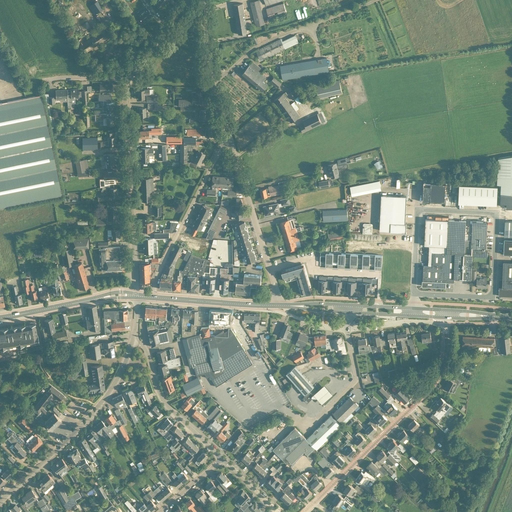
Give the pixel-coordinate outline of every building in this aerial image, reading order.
[(97,0),(89,6),(95,14),(103,9),(97,0)] [(158,0),(155,4),(161,9),(167,0),(158,0)] [(255,26),(264,24),(258,0),(256,0),(250,1),(255,26)] [(270,20),(287,14),(283,2),(266,8),(270,20)] [(243,3),(239,4),(234,5),(239,34),(247,33),(243,3)] [(142,9),(143,11),(137,15),(142,22),(152,15),(147,8),(146,9),(145,7),(142,9)] [(89,17),(93,25),(98,23),(94,15),(89,17)] [(87,22),(79,27),(82,33),(91,28),(87,22)] [(79,30),(76,25),(69,29),(72,34),(79,30)] [(80,45),(82,48),(85,52),(109,36),(104,28),(84,42),(81,37),(78,40),(81,44),(80,45)] [(281,38),(259,49),(263,58),(263,59),(286,49),(282,41),(281,38)] [(284,68),(281,69),(283,80),(329,72),(326,58),(284,65),(284,68)] [(250,64),(245,70),(242,74),(262,91),(268,85),(263,81),(266,78),(250,64)] [(282,83),(274,77),(270,82),(278,88),(282,83)] [(339,79),(315,85),(318,97),(342,92),(339,79)] [(66,90),(67,99),(67,108),(71,107),(70,100),(74,100),(74,98),(78,98),(78,89),(70,90),(66,90)] [(293,100),(301,94),(297,89),(293,91),(293,90),(288,93),(293,100)] [(59,101),(62,101),(63,100),(63,99),(67,99),(66,90),(55,91),(55,99),(58,99),(59,100),(59,101)] [(147,90),(138,90),(138,99),(143,99),(144,99),(144,95),(149,94),(149,90),(147,90)] [(201,99),(201,93),(196,93),(196,92),(192,92),(192,99),(192,103),(195,103),(203,103),(203,99),(201,99)] [(286,92),(279,97),(275,99),(282,110),(291,104),(290,104),(285,97),(288,95),(286,92)] [(41,95),(0,103),(0,207),(62,195),(41,95)] [(111,95),(99,95),(98,99),(100,99),(104,100),(104,105),(103,105),(103,111),(107,110),(107,111),(113,110),(113,103),(110,103),(110,100),(111,100),(111,95)] [(291,104),(282,110),(291,122),(300,116),(296,111),(298,109),(294,102),(291,104)] [(46,106),(51,128),(53,128),(53,126),(55,126),(51,105),(46,106)] [(145,108),(144,108),(139,108),(139,117),(142,117),(142,119),(149,119),(148,113),(146,113),(145,108)] [(192,108),(192,110),(196,110),(196,115),(199,115),(199,116),(199,119),(200,119),(201,119),(206,119),(206,114),(207,114),(207,109),(204,109),(204,108),(192,108)] [(322,123),(317,113),(303,120),(304,124),(300,126),(303,132),(322,123)] [(100,114),(95,114),(95,121),(103,121),(103,125),(114,125),(114,117),(106,118),(106,114),(101,114),(100,114)] [(202,130),(202,131),(203,131),(206,131),(205,136),(208,136),(213,136),(213,132),(212,132),(212,127),(207,127),(206,127),(202,127),(202,130)] [(151,130),(145,131),(140,131),(140,138),(148,138),(148,134),(161,134),(161,128),(151,129),(151,130)] [(108,141),(104,141),(104,145),(110,145),(115,144),(115,141),(116,140),(115,138),(115,137),(112,137),(111,133),(107,133),(108,138),(108,141)] [(98,148),(97,142),(97,138),(82,138),(82,150),(98,150),(101,150),(101,148),(103,148),(98,148)] [(167,144),(163,144),(158,144),(158,160),(166,159),(166,147),(167,147),(167,144)] [(180,145),(180,167),(196,169),(197,162),(200,164),(205,154),(198,151),(195,157),(193,156),(190,162),(187,162),(187,150),(193,150),(193,145),(180,145)] [(141,162),(143,162),(149,161),(149,155),(153,155),(153,148),(149,148),(141,148),(141,159),(141,162)] [(115,154),(103,154),(104,161),(106,161),(107,165),(116,165),(115,154)] [(497,177),(497,184),(501,184),(501,194),(511,194),(511,155),(498,158),(497,177)] [(338,162),(336,163),(328,165),(332,178),(339,176),(338,170),(347,164),(346,163),(351,162),(350,157),(337,160),(338,162)] [(87,159),(83,160),(76,161),(78,173),(87,171),(87,169),(88,169),(87,159)] [(374,164),(377,169),(379,168),(380,169),(383,167),(379,160),(374,164)] [(104,180),(102,180),(102,187),(104,186),(110,185),(110,178),(117,178),(117,175),(117,174),(117,172),(116,172),(116,171),(103,171),(104,178),(104,179),(104,180)] [(207,194),(212,195),(216,195),(216,190),(216,187),(222,187),(223,177),(213,176),(212,187),(212,190),(207,189),(207,194)] [(223,177),(222,187),(222,191),(228,191),(228,196),(236,196),(237,191),(232,191),(232,188),(233,177),(223,177)] [(152,178),(142,178),(142,201),(147,201),(151,201),(150,192),(153,192),(152,178)] [(332,179),(329,180),(319,182),(320,188),(330,186),(333,185),(332,179)] [(379,180),(349,185),(351,194),(380,190),(379,180)] [(269,188),(260,189),(262,198),(281,194),(280,193),(284,193),(283,188),(285,188),(284,185),(287,184),(286,181),(278,182),(279,185),(272,187),(272,186),(268,186),(269,188)] [(424,182),(423,201),(445,202),(446,184),(424,182)] [(104,186),(102,187),(102,190),(105,190),(105,194),(110,193),(110,197),(118,196),(117,193),(118,192),(118,190),(117,190),(117,188),(112,188),(110,188),(110,185),(104,186)] [(459,185),(458,204),(497,205),(498,187),(459,185)] [(511,194),(500,194),(500,207),(511,207),(511,194)] [(380,230),(379,245),(405,247),(406,232),(406,223),(405,223),(407,196),(381,195),(380,230)] [(278,203),(265,206),(266,211),(265,211),(266,216),(271,215),(271,214),(276,213),(276,214),(277,214),(277,213),(276,213),(275,210),(279,209),(279,207),(283,206),(283,205),(290,204),(289,198),(281,200),(282,203),(278,204),(278,203)] [(154,214),(154,207),(149,207),(149,204),(144,203),(143,214),(154,214)] [(108,220),(113,220),(118,219),(117,213),(118,213),(118,205),(107,206),(108,220)] [(203,205),(200,210),(209,215),(212,209),(203,205)] [(237,206),(231,205),(231,213),(232,213),(235,213),(236,219),(243,218),(242,209),(239,209),(239,206),(237,206)] [(347,209),(323,210),(323,221),(348,220),(347,209)] [(199,215),(199,216),(206,220),(209,215),(200,210),(198,214),(199,215)] [(197,217),(195,221),(204,225),(206,220),(199,216),(198,217),(197,217)] [(425,219),(424,245),(447,246),(449,220),(425,219)] [(285,221),(280,222),(284,237),(291,235),(291,233),(297,232),(299,231),(302,230),(301,227),(301,226),(291,229),(288,220),(285,221)] [(447,246),(447,247),(447,248),(451,249),(451,253),(455,253),(469,254),(471,254),(471,241),(465,240),(466,221),(449,220),(447,246)] [(204,225),(195,221),(193,226),(201,230),(204,225)] [(455,253),(454,278),(471,279),(471,274),(472,267),(472,256),(487,256),(488,250),(486,250),(487,221),(486,221),(472,221),(471,241),(471,254),(469,254),(455,253)] [(156,222),(151,222),(146,223),(143,223),(144,228),(146,228),(146,232),(152,231),(152,227),(156,227),(156,222)] [(170,229),(170,232),(173,232),(178,223),(171,222),(170,229)] [(235,224),(237,230),(245,228),(245,226),(246,226),(244,222),(235,224)] [(362,234),(372,234),(373,224),(372,223),(364,223),(363,224),(362,234)] [(119,229),(114,230),(111,230),(112,236),(108,236),(108,240),(120,240),(119,229)] [(327,231),(329,241),(343,239),(342,232),(339,232),(339,229),(327,231)] [(291,235),(284,237),(289,251),(293,249),(297,248),(295,241),(299,240),(297,232),(291,233),(291,235)] [(248,233),(239,236),(240,241),(249,239),(248,237),(249,237),(248,233)] [(73,239),(73,249),(88,248),(88,238),(73,239)] [(145,246),(144,246),(145,254),(150,254),(152,253),(154,253),(154,249),(153,238),(150,239),(145,239),(145,246)] [(511,239),(504,239),(503,254),(511,254),(511,239)] [(251,244),(242,246),(244,252),(252,249),(251,248),(253,248),(251,244)] [(165,273),(163,278),(161,278),(161,280),(160,289),(172,290),(172,281),(172,277),(175,265),(174,265),(183,247),(177,245),(169,262),(168,262),(166,266),(167,266),(165,273)] [(99,249),(99,260),(120,259),(120,246),(101,247),(101,249),(99,249)] [(62,250),(60,250),(61,256),(63,256),(65,267),(71,266),(74,276),(75,275),(78,285),(79,290),(89,287),(88,282),(82,262),(73,265),(70,249),(68,249),(62,250)] [(30,252),(30,254),(31,255),(34,254),(34,257),(40,256),(40,258),(43,258),(41,250),(30,252)] [(320,255),(320,261),(326,261),(325,267),(329,267),(329,263),(333,263),(333,261),(332,261),(333,256),(333,254),(333,252),(326,252),(326,256),(320,255)] [(422,281),(422,287),(446,288),(446,281),(454,282),(454,278),(455,253),(451,253),(445,253),(433,252),(433,265),(423,265),(423,267),(423,281),(422,281)] [(333,256),(332,261),(333,261),(338,262),(338,268),(341,268),(341,264),(345,264),(345,262),(345,257),(345,253),(338,253),(338,254),(333,254),(333,256)] [(345,257),(345,262),(350,262),(350,268),(353,268),(353,264),(357,264),(357,263),(357,257),(358,257),(358,254),(350,253),(350,257),(345,257)] [(357,257),(357,263),(362,263),(362,269),(365,269),(366,265),(369,265),(370,263),(369,263),(370,258),(370,254),(363,254),(363,257),(358,257),(357,257)] [(370,258),(369,263),(370,263),(375,263),(374,269),(378,270),(378,265),(382,265),(382,264),(382,255),(375,254),(375,258),(370,258)] [(204,272),(208,260),(196,257),(191,255),(182,272),(182,276),(183,276),(182,286),(188,286),(188,291),(195,291),(202,292),(203,277),(203,274),(204,274),(204,272)] [(255,255),(245,257),(247,263),(256,260),(255,255)] [(403,258),(387,257),(386,266),(386,275),(387,275),(386,278),(385,278),(385,295),(396,295),(400,295),(401,269),(403,269),(403,258)] [(141,264),(142,281),(150,281),(150,277),(152,277),(152,275),(153,275),(153,274),(154,274),(153,272),(154,272),(159,262),(161,258),(159,258),(154,258),(152,258),(152,262),(151,262),(151,263),(147,263),(147,262),(141,262),(141,264)] [(121,259),(120,259),(99,260),(100,267),(102,267),(102,272),(112,271),(112,269),(121,269),(121,264),(122,264),(122,263),(121,263),(121,259)] [(502,279),(502,280),(511,280),(511,261),(508,262),(503,261),(502,279)] [(304,265),(282,271),(285,281),(297,278),(301,294),(302,295),(304,294),(312,292),(304,265)] [(203,274),(203,277),(207,277),(216,278),(216,273),(217,273),(217,267),(210,266),(210,272),(204,272),(204,274),(203,274)] [(63,267),(58,269),(62,278),(63,277),(64,280),(68,278),(63,267)] [(220,267),(220,273),(221,273),(220,278),(229,278),(229,279),(233,279),(233,273),(226,273),(227,267),(220,267)] [(53,290),(52,290),(53,294),(54,293),(54,294),(61,293),(60,288),(60,284),(58,285),(58,281),(61,279),(57,271),(54,272),(57,278),(51,280),(51,281),(49,281),(51,286),(52,286),(53,290)] [(180,282),(182,282),(182,273),(175,273),(175,278),(178,278),(178,281),(174,281),(173,290),(180,290),(180,282)] [(236,281),(235,292),(239,292),(239,293),(246,293),(250,293),(251,285),(256,286),(257,283),(261,283),(261,275),(244,274),(244,282),(236,281)] [(476,276),(476,279),(477,279),(477,282),(477,287),(481,287),(484,287),(486,287),(487,277),(483,277),(483,278),(481,277),(481,276),(480,275),(479,275),(478,275),(478,276),(477,276),(476,276)] [(319,276),(319,291),(321,291),(321,292),(325,292),(325,286),(328,286),(328,277),(324,277),(324,276),(319,276)] [(207,277),(206,290),(215,290),(216,278),(207,277)] [(334,277),(333,291),(336,291),(336,292),(340,293),(340,286),(342,287),(343,278),(338,278),(338,277),(334,277)] [(220,278),(219,291),(228,291),(229,279),(229,278),(220,278)] [(348,278),(348,292),(350,292),(350,293),(354,293),(355,287),(357,287),(357,279),(353,278),(348,278)] [(363,278),(362,293),(365,293),(365,294),(369,294),(369,288),(371,288),(372,279),(367,279),(367,278),(363,278)] [(27,279),(23,280),(23,282),(25,293),(29,293),(30,295),(31,295),(32,300),(35,300),(37,300),(37,299),(38,299),(37,295),(36,291),(34,291),(33,284),(29,285),(28,281),(27,279)] [(499,279),(499,296),(511,296),(511,280),(502,280),(502,279),(499,279)] [(14,296),(14,299),(16,303),(17,304),(19,303),(22,302),(21,294),(18,295),(16,285),(11,286),(13,296),(14,296)] [(42,287),(38,288),(39,290),(39,293),(40,298),(48,297),(47,292),(46,287),(46,286),(42,287)] [(90,331),(99,329),(96,305),(85,307),(87,317),(89,316),(89,319),(86,320),(87,327),(89,327),(90,331)] [(146,307),(145,316),(146,316),(145,319),(146,320),(150,320),(155,320),(155,324),(152,325),(147,326),(149,331),(160,328),(160,325),(159,319),(159,315),(156,315),(157,308),(146,307)] [(157,308),(156,315),(159,315),(159,319),(160,325),(162,325),(166,324),(166,327),(169,326),(170,324),(170,320),(170,319),(166,319),(167,314),(167,309),(157,308)] [(170,320),(170,324),(172,324),(175,326),(178,320),(179,320),(180,315),(179,315),(179,310),(172,309),(171,314),(171,315),(171,320),(170,320)] [(104,311),(104,316),(104,325),(122,323),(122,319),(127,319),(127,314),(128,313),(128,311),(127,310),(104,311)] [(185,331),(182,331),(182,336),(182,338),(196,335),(197,323),(198,323),(198,316),(199,311),(192,310),(192,315),(191,323),(191,331),(185,331)] [(183,322),(182,322),(182,331),(185,331),(185,328),(187,328),(187,323),(191,323),(192,315),(191,315),(192,310),(183,310),(183,315),(183,318),(183,322)] [(212,311),(211,325),(216,325),(216,324),(220,324),(220,323),(222,323),(222,324),(226,325),(226,326),(230,326),(231,312),(222,312),(220,312),(212,311)] [(245,313),(244,318),(244,321),(252,322),(252,330),(255,331),(256,322),(254,322),(254,318),(250,317),(251,316),(251,314),(245,313)] [(260,314),(251,314),(251,316),(250,317),(254,318),(254,322),(256,322),(255,331),(259,331),(259,322),(260,314)] [(52,318),(44,320),(47,333),(55,331),(54,326),(55,326),(54,323),(53,323),(52,318)] [(0,348),(7,347),(9,347),(9,348),(13,348),(13,346),(17,346),(24,345),(24,344),(26,344),(26,346),(34,345),(34,343),(39,342),(38,335),(37,335),(35,323),(34,323),(34,322),(28,323),(29,323),(31,323),(31,324),(28,324),(28,325),(25,325),(10,327),(8,328),(0,328),(0,348)] [(122,323),(104,325),(105,334),(107,334),(112,334),(112,330),(125,329),(124,322),(122,323)] [(282,330),(280,335),(282,336),(287,337),(291,339),(293,333),(289,332),(289,330),(291,325),(285,323),(283,327),(282,330)] [(160,328),(149,331),(152,347),(162,344),(163,344),(173,342),(169,326),(166,327),(166,324),(162,325),(160,325),(160,328)] [(65,330),(56,332),(51,334),(54,342),(68,338),(65,330)] [(196,335),(182,338),(183,339),(185,349),(187,355),(190,367),(194,366),(196,374),(197,376),(205,374),(208,378),(210,377),(216,386),(220,384),(228,379),(227,378),(252,362),(234,332),(231,332),(231,331),(229,331),(228,330),(227,330),(224,332),(223,330),(214,336),(203,339),(202,336),(201,336),(200,334),(196,335)] [(406,331),(397,333),(397,338),(398,340),(399,346),(399,349),(406,348),(404,339),(407,339),(407,336),(406,331)] [(300,333),(298,338),(297,341),(302,343),(300,347),(303,349),(306,344),(305,344),(308,336),(300,333)] [(388,334),(388,339),(389,339),(389,342),(392,342),(393,346),(396,345),(395,341),(396,341),(394,333),(388,334)] [(421,334),(422,339),(422,342),(427,342),(431,342),(430,333),(421,334)] [(326,335),(314,336),(315,341),(315,346),(321,345),(321,344),(326,344),(326,349),(330,348),(330,347),(330,341),(330,338),(326,338),(326,335)] [(374,345),(370,346),(372,351),(374,356),(374,357),(378,356),(378,354),(382,353),(381,348),(380,344),(381,344),(380,340),(379,335),(372,336),(373,341),(374,345)] [(463,345),(468,346),(493,347),(494,338),(463,336),(463,345)] [(335,345),(330,347),(330,348),(331,350),(336,349),(335,348),(338,348),(340,354),(341,354),(346,353),(344,344),(342,344),(341,337),(333,339),(334,344),(335,345)] [(501,338),(501,343),(503,354),(511,353),(509,337),(501,338)] [(260,338),(256,339),(260,350),(264,348),(260,338)] [(359,346),(358,346),(359,354),(360,354),(359,350),(365,349),(368,349),(369,351),(372,351),(370,346),(369,345),(368,345),(367,345),(367,343),(366,338),(358,340),(359,346)] [(101,342),(99,343),(99,344),(99,349),(100,349),(104,349),(104,351),(107,351),(107,352),(107,356),(110,356),(115,355),(114,347),(113,347),(112,341),(103,342),(101,342)] [(99,344),(90,345),(92,359),(101,357),(100,351),(100,349),(99,349),(99,344)] [(310,353),(307,355),(308,357),(310,361),(321,355),(317,348),(316,349),(310,353)] [(162,351),(157,352),(160,362),(164,361),(168,360),(167,356),(166,354),(165,350),(162,351)] [(292,357),(295,361),(297,365),(302,362),(300,359),(304,357),(301,352),(292,357)] [(165,364),(158,366),(160,374),(169,372),(169,371),(168,368),(175,366),(174,363),(180,361),(179,357),(168,360),(164,361),(165,364)] [(67,378),(69,379),(70,379),(74,378),(81,373),(82,375),(88,374),(86,360),(79,361),(80,366),(76,367),(73,368),(71,370),(69,372),(68,374),(67,376),(67,378)] [(93,384),(87,385),(87,387),(88,392),(105,389),(102,374),(103,374),(103,370),(102,365),(97,365),(91,366),(92,376),(93,384)] [(295,366),(290,371),(286,374),(304,395),(314,387),(295,366)] [(170,376),(161,379),(166,393),(175,390),(170,376)] [(198,377),(183,384),(187,394),(188,395),(200,389),(203,388),(198,377)] [(445,388),(449,391),(452,392),(456,383),(458,384),(460,381),(452,377),(451,380),(450,379),(445,388)] [(143,384),(135,387),(137,392),(139,394),(142,393),(143,397),(145,402),(144,402),(145,405),(151,403),(143,384)] [(48,389),(33,409),(38,414),(35,417),(38,420),(46,428),(49,425),(52,429),(61,420),(58,416),(61,414),(53,406),(47,411),(44,407),(53,396),(59,401),(64,395),(61,392),(59,391),(51,385),(48,389)] [(333,394),(325,385),(314,394),(312,395),(312,398),(317,398),(323,404),(333,394)] [(388,388),(385,391),(390,396),(394,400),(397,397),(388,388)] [(399,397),(401,398),(404,402),(410,397),(405,391),(401,388),(399,391),(402,394),(399,397)] [(381,392),(382,393),(387,398),(390,396),(385,391),(383,389),(381,392)] [(124,393),(126,397),(128,404),(129,403),(130,407),(137,404),(136,401),(136,400),(131,390),(124,393)] [(310,392),(303,398),(307,403),(312,398),(312,395),(310,392)] [(117,408),(120,406),(119,404),(122,402),(123,404),(125,403),(121,394),(112,398),(117,408)] [(184,403),(182,405),(187,410),(190,406),(192,404),(195,401),(192,398),(193,398),(191,396),(187,400),(186,400),(185,400),(183,402),(184,403)] [(333,414),(336,417),(343,425),(353,415),(351,413),(358,406),(353,401),(350,397),(333,414)] [(433,406),(437,410),(434,415),(433,414),(430,417),(436,423),(439,419),(444,414),(441,412),(444,408),(447,410),(451,406),(441,398),(433,406)] [(197,408),(192,414),(197,419),(204,411),(199,406),(203,402),(200,399),(194,406),(197,408)] [(384,406),(386,409),(392,414),(397,409),(389,401),(384,406)] [(155,405),(152,407),(150,405),(146,410),(148,412),(150,410),(156,417),(161,412),(155,405)] [(204,411),(197,419),(202,423),(206,419),(207,418),(207,417),(210,420),(219,409),(222,406),(220,405),(218,407),(216,406),(209,415),(204,411)] [(378,405),(374,408),(378,413),(373,418),(375,420),(376,420),(381,425),(382,424),(383,425),(384,423),(384,422),(387,419),(382,414),(385,412),(378,405)] [(128,409),(134,422),(137,421),(131,408),(128,409)] [(219,409),(210,420),(212,422),(215,419),(216,420),(222,412),(219,409)] [(105,418),(108,422),(110,424),(109,424),(109,425),(112,429),(118,425),(115,420),(115,419),(116,419),(114,416),(113,417),(111,414),(105,418)] [(320,425),(331,436),(341,426),(331,415),(324,422),(321,425),(320,425)] [(22,417),(18,422),(29,433),(33,429),(32,427),(35,424),(30,420),(28,423),(22,417)] [(162,419),(157,425),(163,431),(166,429),(166,430),(172,423),(167,418),(165,421),(162,419)] [(211,424),(207,427),(213,432),(216,429),(218,431),(223,426),(216,420),(215,419),(212,422),(212,423),(211,424)] [(365,430),(367,432),(371,435),(377,429),(375,427),(377,425),(371,419),(367,424),(369,426),(365,430)] [(408,425),(412,429),(413,430),(416,432),(421,426),(419,424),(414,419),(408,425)] [(228,420),(220,429),(222,431),(229,424),(228,423),(229,422),(228,420)] [(94,427),(97,431),(101,435),(104,433),(107,437),(109,436),(109,437),(114,432),(112,429),(109,425),(106,427),(101,421),(94,427)] [(117,428),(121,437),(124,442),(129,439),(122,425),(117,428)] [(331,436),(320,425),(306,439),(313,446),(316,448),(317,449),(331,436)] [(170,429),(163,436),(168,440),(172,435),(177,440),(179,438),(180,437),(183,433),(176,427),(173,431),(172,431),(170,429)] [(287,463),(289,460),(293,464),(304,453),(307,457),(316,448),(313,446),(306,439),(295,427),(273,449),(276,452),(282,458),(287,463)] [(86,435),(89,439),(91,441),(89,442),(95,448),(93,450),(95,453),(100,449),(93,440),(98,435),(96,433),(92,429),(86,435)] [(235,441),(229,447),(235,452),(240,446),(244,442),(242,441),(242,439),(240,437),(244,433),(240,430),(236,434),(232,439),(235,441)] [(398,436),(401,439),(405,443),(411,437),(404,430),(398,436)] [(10,433),(10,434),(11,434),(15,438),(18,441),(21,444),(24,441),(18,435),(17,436),(15,434),(15,433),(13,431),(10,433)] [(221,432),(220,432),(217,436),(222,441),(226,437),(228,439),(231,435),(227,431),(224,434),(221,431),(221,432)] [(355,441),(356,442),(360,446),(366,440),(361,435),(358,432),(355,435),(359,438),(355,441)] [(32,435),(29,438),(37,446),(42,441),(37,436),(35,434),(33,435),(33,436),(32,435)] [(188,437),(181,443),(184,446),(185,446),(187,448),(193,442),(188,437)] [(336,447),(339,444),(333,437),(329,440),(336,447)] [(15,438),(11,442),(14,445),(13,445),(14,446),(16,448),(13,451),(14,452),(17,455),(20,459),(20,458),(21,458),(26,453),(23,450),(20,447),(21,446),(17,442),(18,441),(15,438)] [(29,438),(26,441),(27,442),(25,443),(27,446),(32,451),(37,446),(29,438)] [(85,452),(90,449),(88,446),(89,445),(87,442),(84,438),(79,442),(85,452)] [(176,440),(172,444),(169,447),(174,452),(177,449),(174,447),(179,442),(176,440)] [(388,444),(388,445),(388,446),(393,451),(396,448),(399,451),(400,450),(403,452),(406,449),(400,443),(398,445),(393,440),(390,443),(389,443),(388,444)] [(427,440),(423,444),(429,451),(433,447),(427,440)] [(342,448),(347,452),(350,456),(356,450),(351,446),(353,444),(350,441),(342,448)] [(193,442),(187,448),(190,451),(189,452),(192,454),(198,448),(193,442)] [(246,454),(245,455),(242,459),(248,464),(252,459),(255,455),(257,458),(266,448),(262,445),(254,454),(252,453),(249,450),(246,454)] [(322,449),(319,451),(324,456),(329,462),(331,459),(335,463),(339,467),(344,461),(338,455),(341,453),(338,449),(337,451),(330,457),(328,455),(329,454),(326,450),(327,449),(324,446),(322,449)] [(73,452),(67,456),(72,463),(77,460),(78,462),(77,462),(80,467),(83,466),(85,469),(87,467),(88,470),(91,469),(89,465),(84,458),(82,460),(79,455),(80,454),(77,449),(73,451),(73,452)] [(90,449),(85,452),(88,456),(87,457),(90,462),(95,460),(96,459),(92,452),(90,449)] [(377,456),(381,460),(382,461),(385,459),(388,462),(391,459),(394,463),(391,465),(392,466),(397,461),(392,456),(390,453),(387,456),(382,451),(377,456)] [(416,451),(412,455),(418,461),(423,457),(416,451)] [(198,459),(195,462),(198,465),(201,462),(202,462),(207,456),(203,452),(197,458),(198,459)] [(276,452),(273,455),(275,457),(279,461),(282,458),(276,452)] [(15,460),(9,454),(6,458),(11,463),(15,460)] [(418,461),(412,455),(409,458),(415,464),(418,461)] [(319,460),(318,462),(326,470),(324,472),(328,477),(334,471),(331,468),(329,467),(326,464),(329,462),(324,456),(319,460)] [(257,463),(256,464),(253,468),(258,472),(269,461),(268,461),(264,457),(262,459),(263,460),(259,465),(257,463)] [(269,461),(258,472),(263,477),(267,472),(265,470),(273,460),(271,458),(268,461),(269,461)] [(52,466),(55,470),(56,472),(55,473),(59,478),(63,475),(61,472),(66,469),(67,471),(70,469),(62,459),(52,466)] [(178,461),(175,463),(181,471),(184,468),(178,461)] [(367,466),(370,470),(376,475),(379,472),(383,476),(387,472),(381,466),(379,469),(378,468),(372,461),(367,466)] [(138,468),(140,472),(145,469),(140,462),(137,464),(139,467),(138,468)] [(184,468),(191,475),(193,473),(186,465),(184,468)] [(276,468),(270,474),(272,477),(278,470),(276,468)] [(0,475),(6,480),(7,480),(13,474),(9,471),(8,469),(3,473),(0,470),(0,475)] [(182,471),(176,476),(182,483),(188,478),(182,471)] [(360,483),(363,486),(364,485),(365,486),(369,479),(373,482),(376,478),(366,471),(364,473),(361,471),(356,479),(361,483),(360,483)] [(164,472),(161,474),(169,484),(172,482),(164,472)] [(221,482),(218,484),(226,493),(229,491),(224,485),(230,480),(224,474),(223,475),(221,472),(216,476),(221,482)] [(73,473),(70,475),(74,483),(78,481),(73,473)] [(173,483),(174,484),(177,487),(182,483),(176,476),(174,473),(172,475),(176,480),(173,483)] [(271,478),(270,479),(266,483),(271,487),(282,476),(283,475),(280,473),(273,480),(271,478)] [(298,475),(301,477),(306,483),(308,480),(302,473),(298,475)] [(48,474),(42,479),(49,487),(52,484),(52,485),(55,482),(52,479),(48,474)] [(161,474),(159,477),(167,486),(169,484),(161,474)] [(282,476),(271,487),(276,492),(281,487),(279,486),(285,479),(282,476)] [(306,483),(301,477),(298,480),(304,486),(299,490),(307,498),(312,493),(307,488),(304,485),(306,483)] [(312,484),(311,484),(316,489),(322,483),(319,480),(320,479),(319,477),(315,481),(312,478),(309,481),(312,484)] [(37,484),(40,488),(41,489),(44,492),(47,490),(46,489),(49,487),(42,479),(37,484)] [(207,488),(205,490),(210,495),(209,496),(210,496),(214,501),(217,498),(214,493),(213,494),(213,493),(214,492),(212,489),(215,486),(211,481),(210,481),(210,480),(207,483),(208,483),(205,486),(207,488)] [(415,486),(424,495),(427,492),(418,483),(415,486)] [(161,484),(158,487),(159,489),(160,489),(162,492),(166,497),(172,492),(168,487),(165,489),(163,488),(161,484)] [(226,493),(218,484),(215,487),(223,496),(226,493)] [(344,491),(348,493),(352,497),(356,492),(360,495),(364,490),(357,485),(354,488),(349,484),(344,491)] [(285,493),(281,497),(288,504),(292,500),(293,500),(296,497),(300,501),(302,498),(298,494),(296,497),(291,492),(294,490),(288,485),(286,487),(283,491),(285,493)] [(62,487),(55,491),(62,503),(69,499),(67,496),(62,486),(61,487),(62,487)] [(101,486),(96,488),(102,499),(107,496),(101,486)] [(148,486),(145,488),(152,496),(155,494),(157,496),(157,497),(161,501),(166,497),(162,492),(160,489),(159,489),(158,487),(152,491),(148,486)] [(145,488),(142,490),(149,499),(152,496),(145,488)] [(27,494),(22,497),(25,501),(22,502),(23,503),(25,505),(32,500),(32,502),(35,500),(34,499),(36,497),(35,495),(35,494),(33,492),(31,490),(27,493),(27,494)] [(69,499),(62,503),(66,509),(73,505),(77,502),(75,499),(74,498),(80,495),(80,496),(81,495),(78,490),(67,496),(69,499)] [(195,494),(198,498),(202,502),(205,499),(206,498),(211,503),(213,507),(216,504),(214,501),(210,496),(208,498),(200,490),(195,494)] [(243,490),(239,494),(238,495),(241,497),(237,501),(242,505),(240,507),(241,508),(238,511),(241,511),(249,504),(246,501),(250,497),(245,493),(243,490)] [(371,494),(370,495),(375,498),(377,499),(380,496),(379,495),(373,491),(371,494)] [(339,506),(342,502),(344,499),(339,494),(333,502),(339,506)] [(346,496),(345,498),(346,499),(345,500),(349,504),(347,507),(350,509),(352,506),(355,502),(349,498),(346,496)] [(187,500),(187,501),(185,503),(187,505),(186,506),(191,511),(195,511),(196,511),(195,510),(192,506),(194,504),(190,499),(189,498),(187,500)] [(37,502),(40,508),(43,511),(44,511),(49,509),(42,499),(37,502)] [(148,504),(146,506),(150,510),(156,506),(152,501),(149,499),(147,502),(148,504)] [(109,500),(99,509),(101,511),(106,511),(114,506),(109,500)] [(124,502),(126,505),(132,511),(134,511),(136,510),(132,505),(127,500),(124,502)] [(248,511),(250,510),(252,511),(261,511),(258,508),(260,506),(255,502),(253,504),(252,505),(250,503),(249,504),(241,511),(248,511)] [(139,508),(142,511),(148,511),(150,510),(146,506),(144,503),(139,506),(140,507),(139,508)]
